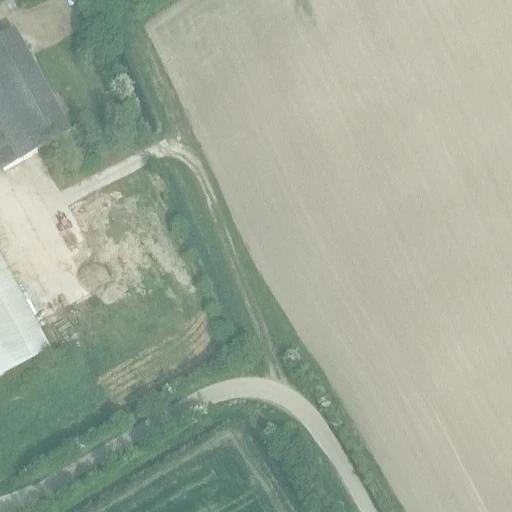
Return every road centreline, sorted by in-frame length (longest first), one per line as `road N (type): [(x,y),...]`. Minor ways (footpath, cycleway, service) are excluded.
road 1 (unclassified): [(369,511),(300,404),(265,385),(204,396),(0,506)]
road 2 (track): [(265,385),(266,349),(176,144)]
